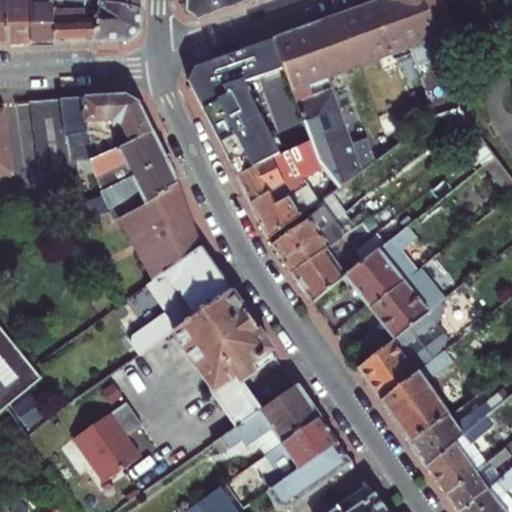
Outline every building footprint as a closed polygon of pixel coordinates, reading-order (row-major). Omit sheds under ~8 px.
[(0,0),(0,44),(11,44),(10,1),(9,0),(0,0)] [(34,44),(32,0),(10,1),(11,44),(34,44)] [(32,0),(34,44),(56,43),(55,0),(32,0)] [(55,0),(56,43),(99,42),(102,20),(88,20),(88,11),(87,0),(55,0)] [(142,8),(107,0),(87,0),(88,11),(88,20),(102,20),(99,42),(131,40),(134,40),(138,38),(140,35),(142,31),(142,27),(142,8)] [(254,0),(188,0),(189,11),(200,20),(254,0)] [(429,0),(385,0),(277,39),(288,69),(302,106),(304,111),(318,149),(327,170),(339,190),(428,124),(424,118),(405,132),(402,125),(357,142),(333,77),(443,36),(429,0)] [(460,30),(448,0),(429,0),(443,36),(460,30)] [(201,102),(218,137),(264,120),(245,82),(288,69),(277,39),(191,70),(189,76),(201,102)] [(88,97),(91,130),(112,121),(115,128),(109,131),(117,150),(155,132),(142,105),(140,102),(129,95),(88,97)] [(67,126),(69,139),(71,154),(72,162),(79,162),(93,161),(91,130),(88,97),(64,99),(65,112),(67,126)] [(37,130),(39,143),(41,159),(42,172),(67,169),(65,155),(63,140),(61,127),(59,113),(58,99),(33,100),(35,116),(37,130)] [(71,154),(69,139),(67,126),(65,112),(64,99),(58,99),(59,113),(61,127),(63,140),(65,155),(67,169),(72,168),(72,162),(71,154)] [(461,109),(442,115),(454,132),(470,120),(461,109)] [(0,177),(14,176),(5,111),(0,111),(0,177)] [(239,178),(284,161),(264,120),(218,137),(239,178)] [(470,120),(454,132),(465,146),(470,142),(480,134),(470,120)] [(155,132),(117,150),(93,161),(104,191),(168,160),(155,132)] [(480,134),(470,142),(479,154),(489,146),(480,134)] [(489,146),(479,154),(488,167),(490,165),(499,159),(489,146)] [(270,241),(326,200),(339,190),(327,170),(318,149),(284,161),(239,178),(270,241)] [(511,176),(499,159),(490,165),(511,193),(511,176)] [(168,160),(104,191),(106,194),(112,210),(127,204),(128,201),(142,194),(147,206),(171,193),(170,190),(180,185),(168,160)] [(171,193),(147,206),(123,219),(156,280),(202,248),(180,185),(170,190),(171,193)] [(106,194),(89,199),(94,216),(112,210),(106,194)] [(274,246),(284,261),(335,223),(326,210),(274,246)] [(341,231),(345,236),(372,216),(368,211),(341,231)] [(348,278),(373,310),(415,277),(418,275),(403,255),(420,241),(418,238),(421,235),(423,233),(424,230),(423,226),(420,221),(386,248),(348,278)] [(284,261),(294,275),(328,249),(345,236),(341,231),(335,223),(284,261)] [(302,288),(314,305),(348,278),(386,248),(376,234),(338,264),(320,278),(318,276),(302,288)] [(202,248),(156,280),(148,285),(168,314),(135,337),(134,344),(142,356),(176,332),(232,292),(202,248)] [(294,275),(302,288),(318,276),(320,278),(338,264),(328,249),(294,275)] [(373,310),(395,340),(431,312),(438,307),(415,277),(373,310)] [(243,381),(278,357),(232,292),(176,332),(214,389),(212,390),(239,428),(264,410),(243,381)] [(360,369),(382,401),(427,366),(448,349),(454,345),(431,312),(395,340),(360,369)] [(0,417),(8,410),(45,380),(34,367),(0,325),(0,417)] [(382,401),(412,443),(450,415),(427,381),(455,362),(448,349),(427,366),(382,401)] [(298,386),(264,410),(239,428),(216,445),(222,455),(242,441),(246,447),(273,429),(284,446),(321,419),(298,386)] [(458,440),(505,401),(500,395),(481,407),(456,424),(450,415),(412,443),(428,466),(458,440)] [(428,466),(449,495),(487,464),(472,444),(506,418),(504,415),(511,407),(511,404),(508,399),(505,401),(458,440),(428,466)] [(129,405),(76,443),(108,487),(145,461),(135,448),(125,447),(126,437),(132,438),(146,428),(129,405)] [(265,496),(270,492),(338,443),(321,419),(284,446),(268,457),(277,470),(263,479),(268,486),(262,490),(265,496)] [(338,443),(270,492),(279,506),(289,507),(352,463),(338,443)] [(487,464),(449,495),(460,511),(463,511),(504,477),(496,468),(511,455),(506,448),(487,464)] [(511,511),(511,470),(504,477),(463,511),(511,511)] [(386,511),(367,485),(329,511),(386,511)] [(226,488),(200,507),(203,511),(242,511),(243,511),(226,488)]
